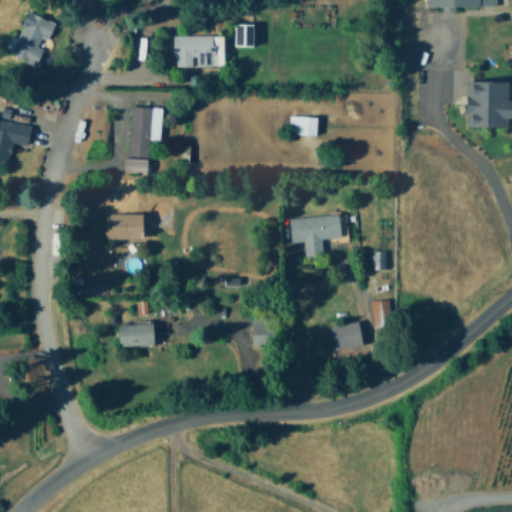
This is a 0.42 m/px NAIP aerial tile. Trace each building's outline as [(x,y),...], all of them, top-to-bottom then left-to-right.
[(8,54),(34,64),(43,43),(52,21),(25,10),(8,54)] [(254,23),(235,22),(235,44),(253,45),(254,23)] [(174,34),(175,65),(224,64),(224,33),(174,34)] [(507,126),(507,97),(506,97),(506,80),(464,79),(463,125),(507,126)] [(161,106),(130,105),(129,155),(148,156),(148,138),(160,139),(161,106)] [(7,120),(9,108),(0,106),(0,107),(0,158),(7,160),(10,140),(25,143),(29,124),(7,120)] [(316,115),(290,114),(290,133),(316,134),(316,115)] [(146,157),(124,156),(123,171),(145,172),(146,157)] [(103,237),(140,237),(140,212),(103,212),(103,237)] [(289,216),(290,241),(304,240),(304,254),(322,253),(322,237),(339,236),(338,226),(346,225),(345,213),(289,216)] [(387,268),(387,250),(374,250),(373,267),(387,268)] [(371,300),(373,320),(391,318),(389,298),(371,300)] [(362,344),(356,319),(328,326),(334,350),(362,344)] [(150,322),(116,323),(117,345),(151,344),(150,322)]
